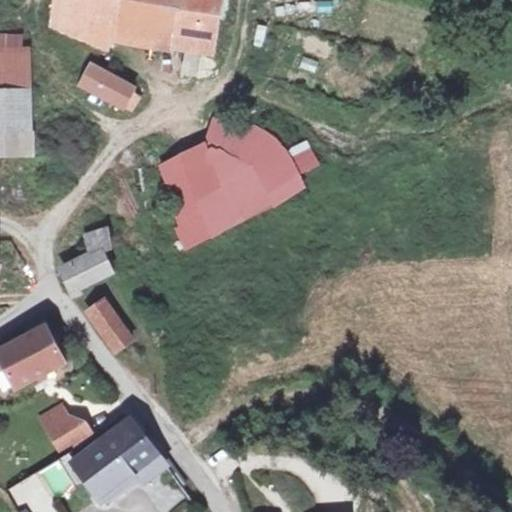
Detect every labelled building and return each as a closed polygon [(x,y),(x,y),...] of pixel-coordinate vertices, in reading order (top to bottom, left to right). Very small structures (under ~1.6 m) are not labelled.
[(63,0),(60,23),(176,43),(173,53),(220,62),(229,0),(63,0)] [(123,88),(95,75),(88,86),(129,109),(133,103),(120,94),(123,88)] [(0,91),(0,118),(38,118),(40,92),(0,91)] [(0,118),(0,148),(36,150),(37,132),(38,118),(0,118)] [(237,130),(218,154),(176,161),(190,234),(231,225),(241,222),(258,216),(259,210),(300,186),(282,159),(270,150),(257,141),(237,130)] [(291,146),(303,173),(320,164),(308,138),(291,146)] [(93,265),(70,275),(78,290),(113,274),(107,262),(114,256),(107,243),(87,250),(93,265)] [(106,300),(92,313),(129,352),(143,339),(106,300)] [(2,353),(14,385),(66,365),(53,333),(2,353)] [(46,418),(51,428),(71,416),(66,407),(46,418)] [(51,428),(66,456),(95,441),(86,425),(78,429),(71,416),(51,428)] [(101,505),(137,478),(156,464),(160,461),(134,425),(72,466),(85,483),(101,505)] [(66,458),(34,475),(50,506),(78,490),(77,487),(85,483),(72,466),(66,458)] [(163,474),(156,464),(137,478),(145,488),(163,474)]
